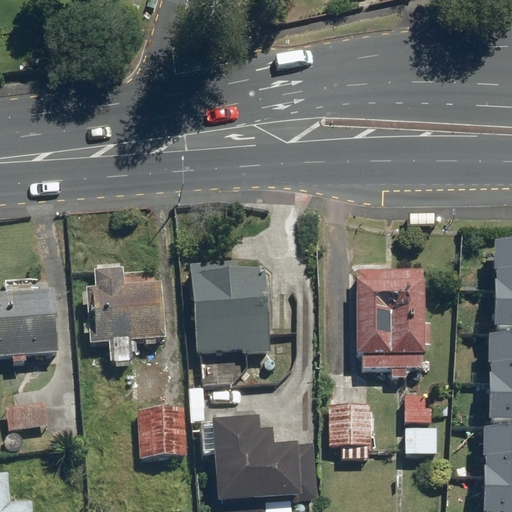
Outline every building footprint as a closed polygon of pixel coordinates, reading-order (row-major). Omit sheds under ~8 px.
[(511,246),(497,247),(497,276),(500,276),(500,284),(497,284),(497,333),(511,333),(511,246)] [(268,259),(188,265),(196,361),(242,357),(242,361),(276,359),(272,302),(268,259)] [(97,292),(89,293),(92,347),(112,346),(113,366),(135,364),(134,344),(168,342),(164,288),(126,290),(125,272),(96,274),(97,292)] [(427,273),(361,274),(362,373),(393,372),(393,381),(409,381),(409,372),(425,372),(425,358),(428,358),(428,350),(433,350),(433,328),(427,328),(427,273)] [(62,322),(57,293),(0,296),(0,362),(61,358),(62,322)] [(511,340),(491,340),(491,370),(494,370),(493,378),(491,378),(491,427),(511,427),(511,340)] [(209,390),(191,390),(190,425),(208,425),(209,390)] [(427,399),(406,399),(407,426),(434,425),(434,411),(428,411),(427,399)] [(47,404),(5,410),(9,436),(51,430),(47,404)] [(330,409),(331,449),(341,449),(342,463),(369,462),(369,449),(372,448),(371,407),(330,409)] [(186,411),(139,410),(138,459),(185,460),(186,411)] [(259,416),(213,419),(219,503),(265,500),(265,511),(290,511),(289,498),(316,496),(312,441),(273,443),(272,428),(260,429),(259,416)] [(438,432),(407,432),(407,458),(438,458),(438,432)] [(511,511),(511,433),(487,433),(487,463),(489,463),(489,471),(487,471),(486,511),(511,511)] [(10,478),(0,478),(0,511),(35,511),(35,505),(12,506),(10,478)]
